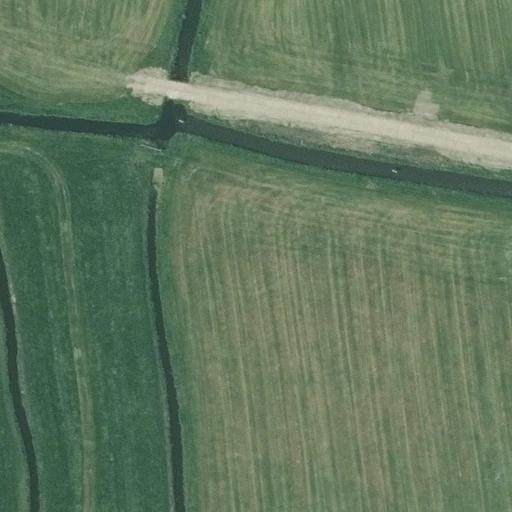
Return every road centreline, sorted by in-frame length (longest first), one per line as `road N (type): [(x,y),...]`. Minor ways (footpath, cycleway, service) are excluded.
road 1 (track): [(511,220),(175,163),(0,146)]
road 2 (track): [(511,162),(130,81)]
